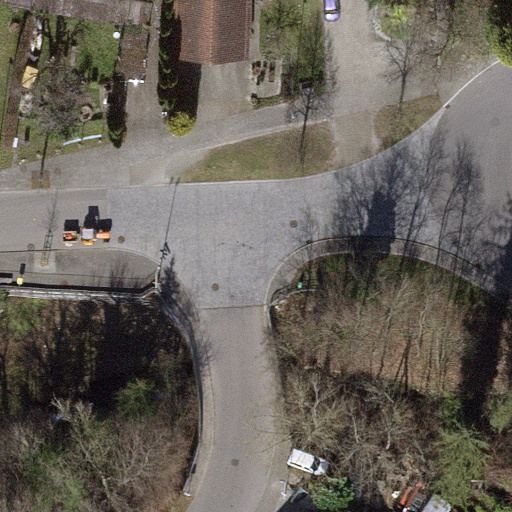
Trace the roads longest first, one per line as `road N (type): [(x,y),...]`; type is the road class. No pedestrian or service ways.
road 1 (residential): [(223,213),(250,410),(240,475),(222,511)]
road 2 (tertiary): [(223,213),(486,195)]
road 3 (tertiary): [(0,223),(223,213)]
